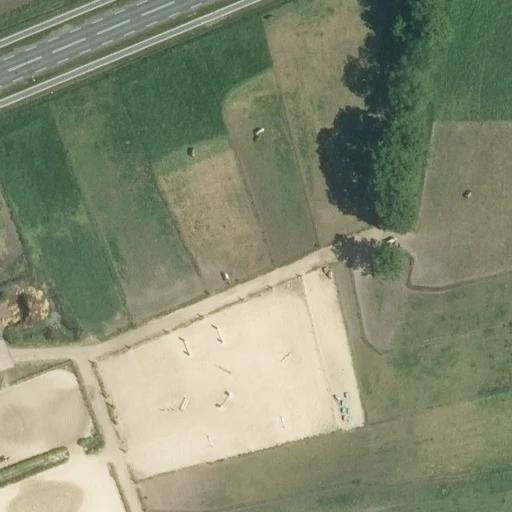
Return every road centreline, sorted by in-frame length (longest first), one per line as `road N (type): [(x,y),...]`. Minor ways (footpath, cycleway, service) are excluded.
road 1 (track): [(134,511),(80,361),(72,354),(17,371)]
road 2 (primary): [(0,74),(179,0)]
